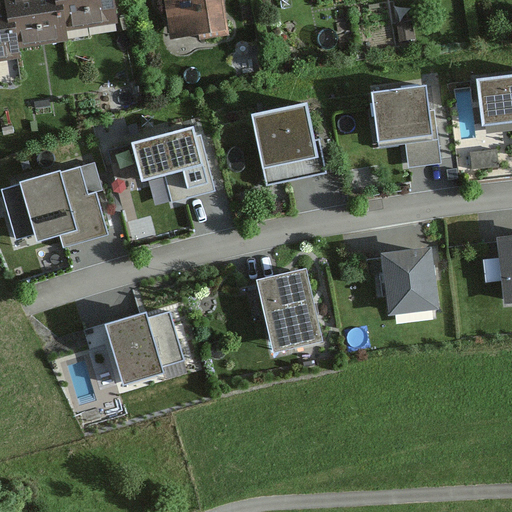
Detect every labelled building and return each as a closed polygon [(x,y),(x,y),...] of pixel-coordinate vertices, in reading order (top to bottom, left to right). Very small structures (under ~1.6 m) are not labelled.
[(65,41),(64,30),(62,12),(58,12),(56,0),(4,0),(6,11),(8,32),(14,31),(16,47),(65,41)] [(56,0),(58,12),(62,12),(64,30),(113,23),(110,0),(56,0)] [(177,0),(182,31),(221,25),(217,0),(177,0)] [(0,60),(18,58),(16,47),(14,31),(8,32),(6,11),(0,11),(0,60)] [(511,86),(480,90),(485,129),(511,125),(511,86)] [(424,97),(375,103),(380,145),(429,139),(424,97)] [(308,106),(253,118),(266,178),(321,166),(308,106)] [(190,129),(133,144),(143,181),(200,165),(190,129)] [(112,148),(123,190),(143,184),(132,143),(112,148)] [(76,169),(2,189),(15,237),(52,228),(58,253),(108,240),(95,193),(84,196),(76,169)] [(511,239),(499,241),(506,303),(511,301),(511,239)] [(431,253),(385,260),(393,316),(440,309),(431,253)] [(307,276),(257,288),(274,355),(324,343),(307,276)] [(172,313),(108,333),(125,387),(189,367),(172,313)]
